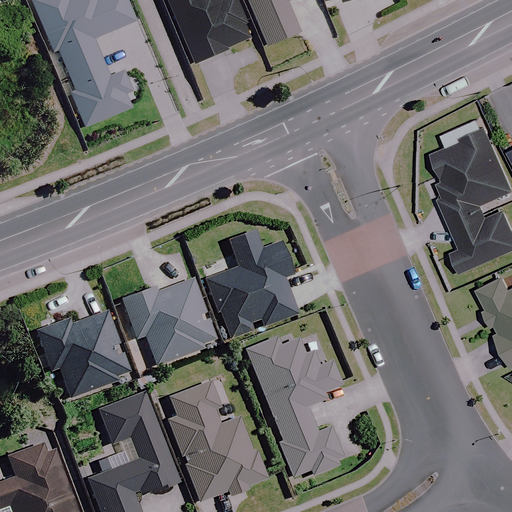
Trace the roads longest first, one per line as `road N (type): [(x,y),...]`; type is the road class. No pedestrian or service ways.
road 1 (residential): [(316,122),(422,376),(470,462)]
road 2 (secondary): [(0,246),(316,122)]
road 3 (secondary): [(316,122),(362,90),(511,15)]
